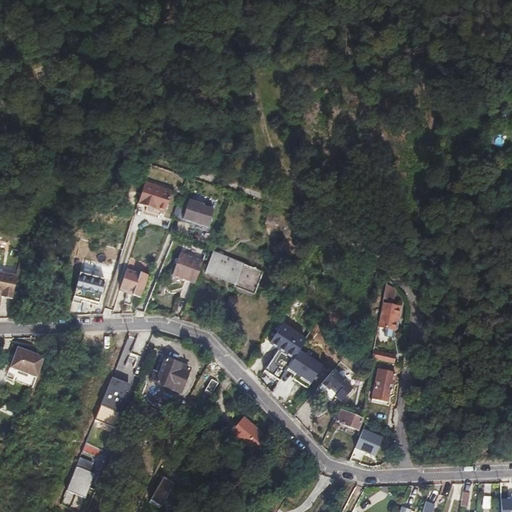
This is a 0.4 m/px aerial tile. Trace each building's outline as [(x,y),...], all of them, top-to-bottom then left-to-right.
[(280,89),(274,88),(267,87),(264,105),(277,107),(280,89)] [(505,119),(504,110),(493,111),(494,120),(505,119)] [(250,156),(254,156),(257,157),(262,132),(255,130),(250,156)] [(172,189),(146,181),(138,206),(147,209),(145,213),(163,219),(172,189)] [(207,226),(211,215),(215,204),(204,200),(204,198),(191,193),(181,217),(192,221),(192,220),(205,225),(205,226),(207,226)] [(299,223),(289,220),(284,233),(294,237),(299,223)] [(212,252),(210,260),(207,268),(237,279),(235,285),(255,291),(263,269),(212,252)] [(170,276),(181,280),(192,285),(201,263),(179,254),(170,276)] [(86,265),(76,296),(85,298),(85,297),(92,300),(92,301),(101,304),(110,273),(86,265)] [(17,274),(0,270),(0,292),(1,292),(0,296),(11,299),(17,274)] [(140,299),(148,277),(139,273),(137,275),(125,270),(119,289),(133,294),(133,296),(140,299)] [(387,336),(378,335),(376,347),(385,349),(387,336)] [(31,376),(39,356),(12,346),(4,366),(31,376)] [(153,370),(150,375),(148,380),(177,391),(187,367),(164,357),(157,371),(153,370)] [(376,373),(370,400),(385,403),(386,394),(389,395),(392,376),(376,373)] [(385,403),(370,400),(370,404),(387,407),(389,395),(386,394),(385,403)] [(355,432),(358,427),(361,422),(341,412),(336,421),(355,432)] [(264,434),(241,415),(229,430),(252,449),(264,434)] [(468,488),(462,487),(460,498),(466,499),(468,488)] [(426,511),(430,504),(421,501),(416,511),(426,511)]
